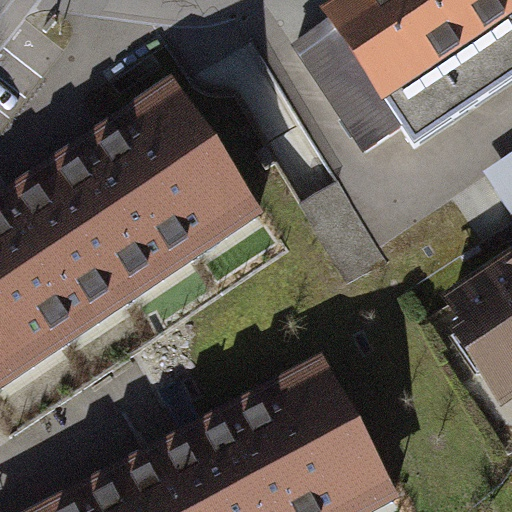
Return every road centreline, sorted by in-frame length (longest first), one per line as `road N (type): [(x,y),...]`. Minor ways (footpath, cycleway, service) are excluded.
road 1 (unknown): [(218,0),(337,206),(341,242),(333,255),(269,288)]
road 2 (unknown): [(0,453),(269,288)]
